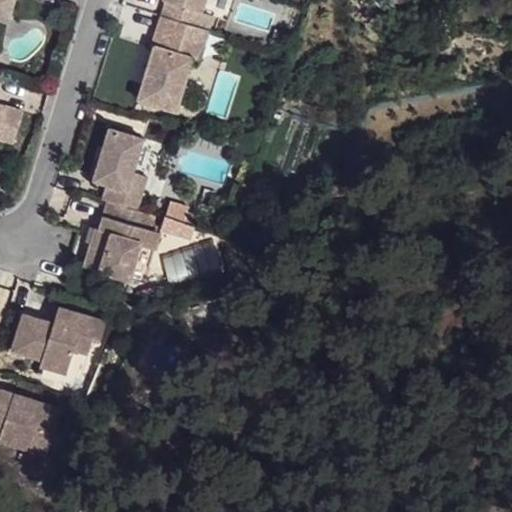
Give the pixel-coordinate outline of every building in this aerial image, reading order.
[(0,0),(0,14),(8,16),(12,0),(0,0)] [(162,15),(198,26),(205,0),(165,0),(167,0),(162,15)] [(198,26),(162,15),(153,45),(156,46),(140,98),(177,110),(193,57),(200,60),(209,30),(198,26)] [(0,84),(3,76),(0,74),(0,136),(14,141),(24,110),(0,102),(0,84)] [(109,183),(104,199),(109,200),(138,209),(142,194),(128,189),(133,173),(144,137),(111,127),(94,179),(109,183)] [(133,173),(128,189),(142,194),(147,177),(133,173)] [(138,209),(109,200),(100,230),(96,229),(84,268),(130,282),(141,248),(156,252),(161,235),(150,232),(155,214),(138,209)] [(191,244),(199,274),(219,269),(212,239),(191,244)] [(32,299),(15,352),(45,362),(43,367),(69,376),(77,352),(91,356),(96,340),(104,342),(110,325),(32,299)] [(0,393),(0,442),(37,455),(46,430),(55,433),(63,411),(13,394),(12,398),(0,393)] [(46,430),(37,455),(47,458),(55,433),(46,430)]
